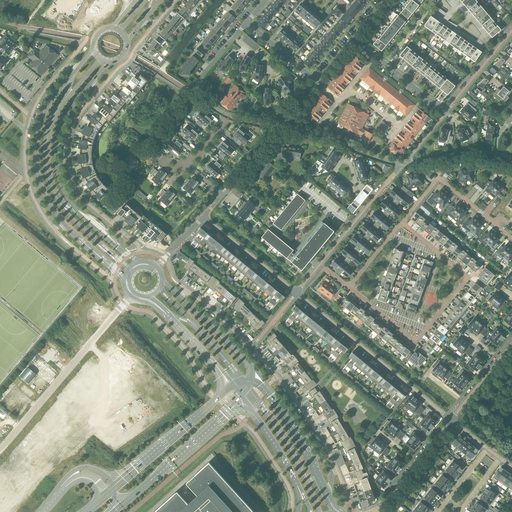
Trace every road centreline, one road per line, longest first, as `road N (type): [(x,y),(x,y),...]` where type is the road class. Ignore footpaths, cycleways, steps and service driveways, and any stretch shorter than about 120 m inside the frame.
road 1 (residential): [(325,491),(334,465),(295,400),(227,324),(188,291),(178,295)]
road 2 (residential): [(347,286),(415,341),(470,277),(401,221)]
road 3 (secondary): [(122,250),(77,212),(57,168),(64,118),(93,80)]
road 4 (residential): [(451,419),(296,292)]
road 5 (unclassified): [(130,297),(0,449)]
road 6 (residential): [(122,250),(119,230),(77,192),(67,163),(72,127),(95,95)]
road 7 (secondary): [(77,67),(47,106),(36,148),(41,187),(67,226)]
road 8 (secondary): [(233,384),(110,488)]
road 9 (secondary): [(123,504),(243,398)]
road 10 (residential): [(401,221),(438,176),(511,230)]
road 11 (secondary): [(325,491),(255,376)]
road 12 (residential): [(31,116),(24,153),(31,192),(51,225),(67,226)]
road 13 (residential): [(296,292),(203,216)]
